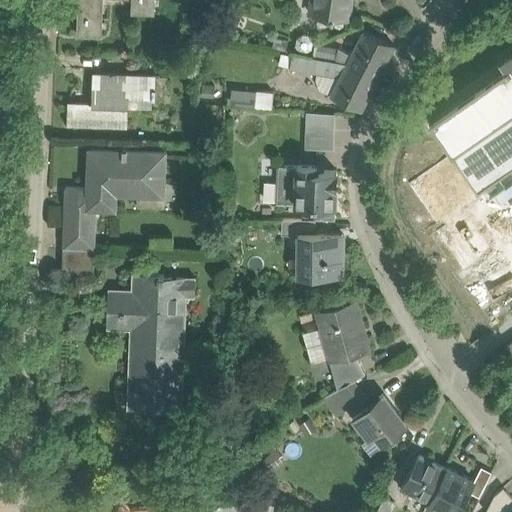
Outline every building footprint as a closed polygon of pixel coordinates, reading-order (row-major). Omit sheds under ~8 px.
[(78,0),(77,34),(102,35),(102,0),(78,0)] [(131,0),(131,12),(154,12),(154,0),(131,0)] [(350,0),(312,0),(311,12),(332,15),(331,18),(334,18),(335,16),(348,18),(350,0)] [(351,54),(347,64),(377,79),(394,45),(364,30),(351,54)] [(316,45),(296,41),(293,53),(313,57),(316,45)] [(313,57),(337,62),(339,50),(316,45),(313,57)] [(351,54),(339,50),(337,62),(347,64),(351,54)] [(511,52),(505,57),(511,67),(511,110),(480,133),(458,101),(431,119),(454,152),(408,183),(436,223),(441,219),(445,224),(435,230),(463,270),(497,247),(486,231),(481,234),(464,210),(460,213),(457,208),(481,191),(479,187),(511,163),(511,52)] [(344,70),(347,64),(337,62),(313,57),(293,53),(290,66),(332,74),(333,73),(334,73),(335,72),(335,71),(335,70),(336,69),(336,68),(344,70)] [(377,79),(347,64),(344,70),(331,95),(361,110),(377,79)] [(166,74),(94,72),(94,88),(95,88),(94,103),(69,102),(69,123),(127,125),(127,105),(165,106),(166,74)] [(267,106),(267,88),(224,87),(224,105),(267,106)] [(334,114),(308,112),(306,147),(333,149),(334,114)] [(127,148),(124,148),(124,150),(91,148),(89,186),(113,187),(113,189),(164,191),(165,151),(127,150),(127,148)] [(317,166),(297,165),(297,166),(278,165),(277,202),(303,203),(335,204),(335,187),(336,187),(336,171),(317,170),(317,166)] [(89,186),(66,186),(65,222),(93,223),(94,207),(112,208),(113,189),(113,187),(89,186)] [(335,204),(303,203),(302,219),(315,219),(334,220),(335,204)] [(302,219),(283,219),(282,234),(298,234),(298,232),(315,232),(315,219),(302,219)] [(93,223),(65,222),(64,247),(92,248),(93,223)] [(315,232),(298,232),(298,234),(297,249),(303,249),(303,275),(341,276),(342,233),(315,232)] [(92,248),(64,247),(63,271),(94,272),(95,248),(92,248)] [(482,310),(511,288),(511,255),(466,289),(482,310)] [(165,275),(135,274),(134,290),(138,291),(137,308),(121,308),(120,326),(132,327),(130,402),(164,403),(164,387),(182,388),(185,294),(194,294),(195,278),(164,277),(165,275)] [(357,299),(317,310),(330,360),(356,352),(371,348),(357,299)] [(356,352),(330,360),(339,389),(365,374),(356,352)] [(356,383),(339,396),(347,408),(364,395),(356,383)] [(383,393),(353,415),(362,427),(366,424),(381,444),(372,451),(372,452),(407,425),(383,393)] [(446,468),(419,454),(402,488),(429,501),(446,468)] [(456,511),(473,482),(446,468),(429,501),(425,509),(431,511),(433,511),(439,503),(456,511)] [(486,511),(487,511),(509,511),(511,510),(511,496),(504,486),(494,494),(486,511)] [(270,511),(272,497),(194,487),(173,489),(173,492),(172,505),(193,509),(192,511),(270,511)] [(390,511),(395,502),(384,496),(376,511),(390,511)]
